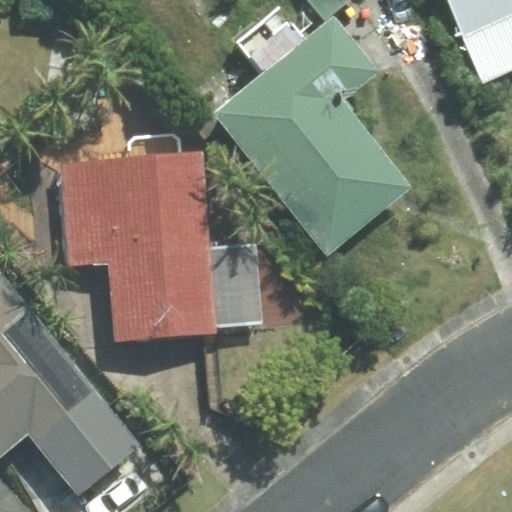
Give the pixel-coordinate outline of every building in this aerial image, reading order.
[(287,0),(311,29),(346,0),(287,0)] [(511,0),(415,0),(467,94),(511,73),(511,0)] [(239,84),(187,128),(306,269),(390,199),(319,114),(349,89),(300,32),(281,48),(269,33),(226,69),(239,84)] [(189,257),(181,165),(45,177),(53,276),(89,273),(96,353),(196,345),(195,337),(250,332),(243,253),(189,257)] [(0,462),(32,437),(91,511),(126,511),(167,481),(6,276),(0,281),(0,462)]
